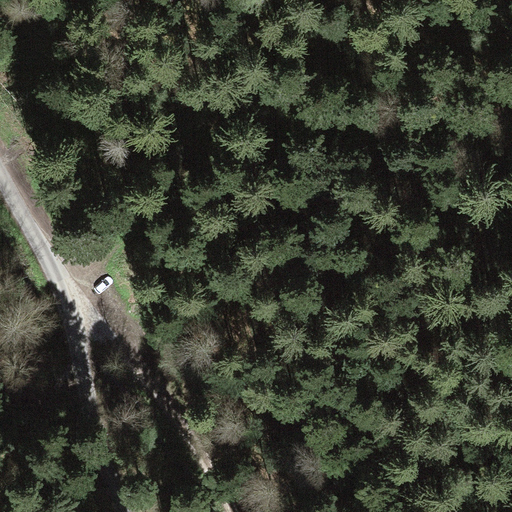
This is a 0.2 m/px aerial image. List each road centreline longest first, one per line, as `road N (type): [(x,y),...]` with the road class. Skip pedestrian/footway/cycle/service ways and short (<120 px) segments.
road 1 (unclassified): [(0,172),(68,305),(96,436),(127,511)]
road 2 (track): [(229,511),(68,305)]
